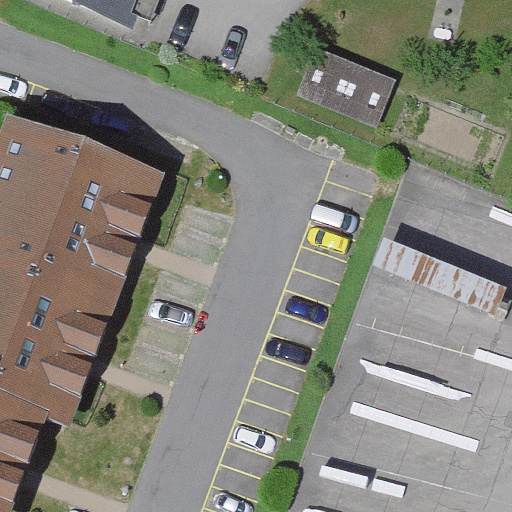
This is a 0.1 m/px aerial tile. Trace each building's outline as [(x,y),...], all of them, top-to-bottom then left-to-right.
[(67,0),(123,22),(131,0),(67,0)] [(380,123),(397,78),(322,50),(305,94),(380,123)] [(149,214),(143,200),(149,184),(14,133),(0,169),(0,263),(105,304),(111,288),(123,284),(149,214)] [(99,320),(105,304),(0,263),(0,397),(61,421),(66,408),(79,402),(105,332),(99,320)] [(0,511),(12,511),(13,511),(39,444),(31,429),(35,416),(60,425),(61,421),(0,397),(0,511)]
